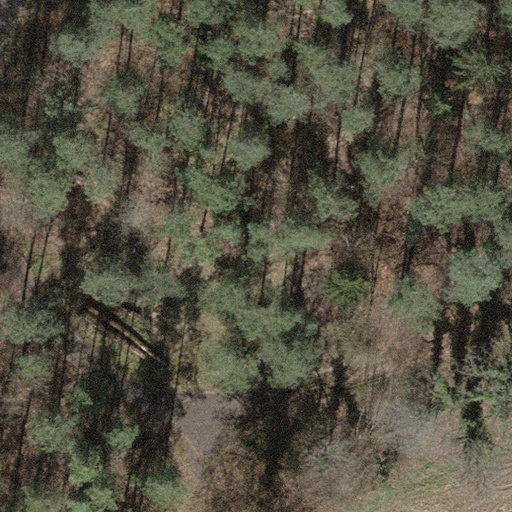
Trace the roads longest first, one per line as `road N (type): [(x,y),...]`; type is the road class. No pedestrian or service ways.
road 1 (track): [(511,329),(302,400),(217,511)]
road 2 (track): [(239,476),(92,364),(38,302),(0,229)]
